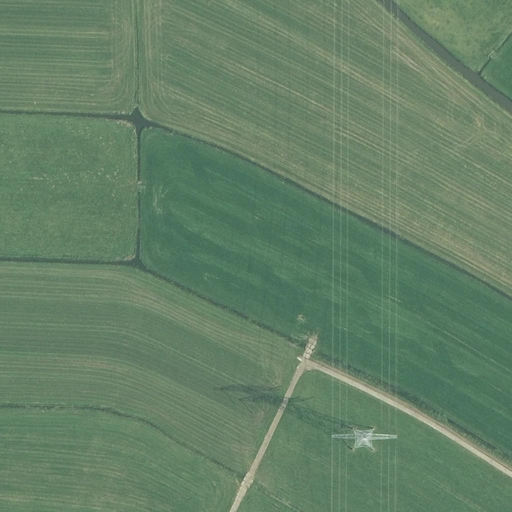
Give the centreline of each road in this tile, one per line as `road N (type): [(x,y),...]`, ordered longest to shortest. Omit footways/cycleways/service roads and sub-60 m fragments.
road 1 (track): [(511,473),(303,360)]
road 2 (track): [(310,344),(235,511)]
